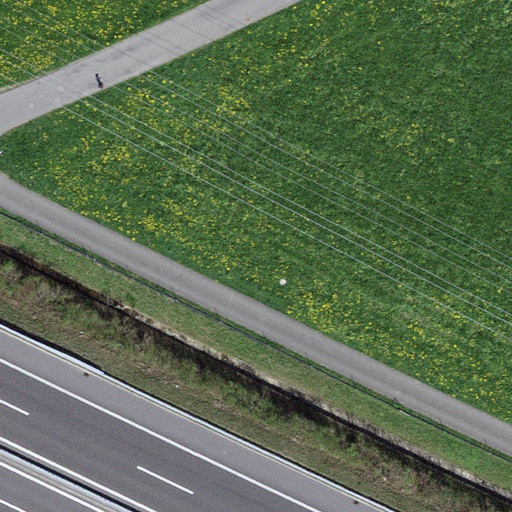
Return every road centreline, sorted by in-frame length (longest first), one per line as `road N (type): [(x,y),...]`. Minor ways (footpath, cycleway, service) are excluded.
road 1 (unclassified): [(511,440),(0,193)]
road 2 (unclassified): [(255,0),(0,112)]
road 3 (motorway): [(231,511),(0,401)]
